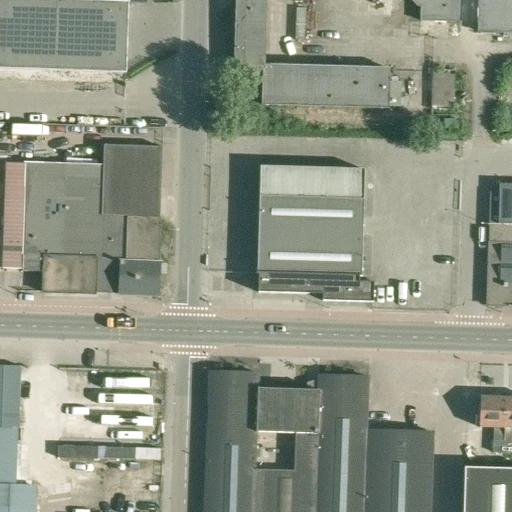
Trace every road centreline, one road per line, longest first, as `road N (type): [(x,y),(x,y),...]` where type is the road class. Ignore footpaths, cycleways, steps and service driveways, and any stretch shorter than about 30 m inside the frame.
road 1 (unclassified): [(193,328),(197,0)]
road 2 (tertiary): [(468,339),(193,328)]
road 3 (unclassified): [(468,339),(474,158),(511,159)]
road 4 (tertiary): [(193,328),(0,322)]
road 5 (unclassified): [(185,511),(193,328)]
